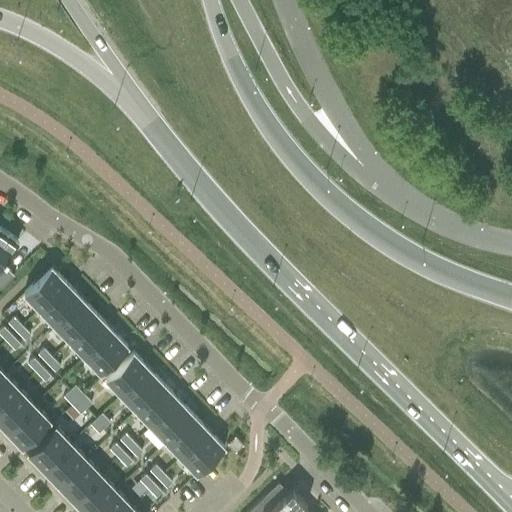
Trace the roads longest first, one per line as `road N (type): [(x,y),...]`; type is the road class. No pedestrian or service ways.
road 1 (secondary): [(130,102),(281,279),(490,489)]
road 2 (secondary): [(511,300),(372,237),(303,177),(238,76),(208,0)]
road 3 (residential): [(263,407),(113,258),(0,184)]
road 4 (unclassified): [(399,205),(303,118),(236,0)]
road 5 (unclassified): [(399,205),(328,102),(282,0)]
road 6 (secondary): [(0,21),(44,41),(130,102)]
road 7 (residential): [(263,407),(362,511)]
road 8 (unclassified): [(511,250),(399,205)]
